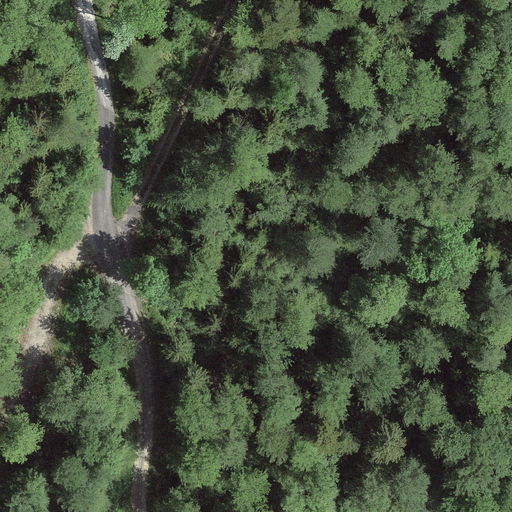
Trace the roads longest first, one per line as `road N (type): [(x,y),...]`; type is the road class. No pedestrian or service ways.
road 1 (track): [(84,0),(109,112),(108,248),(149,397),(141,511)]
road 2 (track): [(108,248),(137,217),(235,0)]
road 3 (track): [(104,213),(57,282),(26,388),(0,425)]
